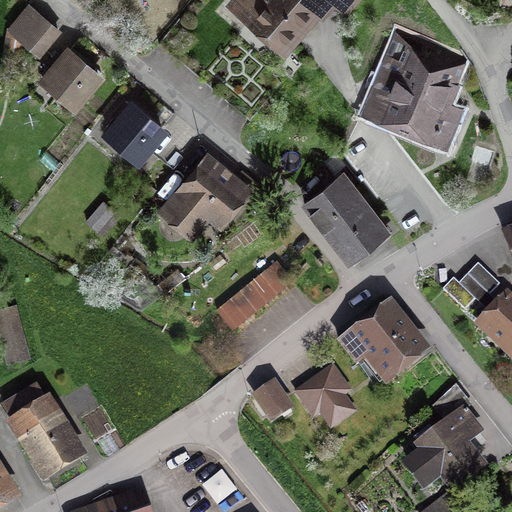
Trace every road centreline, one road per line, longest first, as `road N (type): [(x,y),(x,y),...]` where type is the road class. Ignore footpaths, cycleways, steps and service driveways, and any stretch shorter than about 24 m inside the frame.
road 1 (residential): [(203,415),(394,272)]
road 2 (residential): [(394,272),(511,424)]
road 3 (residential): [(203,415),(43,511)]
road 4 (residential): [(394,272),(511,207)]
road 5 (residential): [(203,415),(285,511)]
